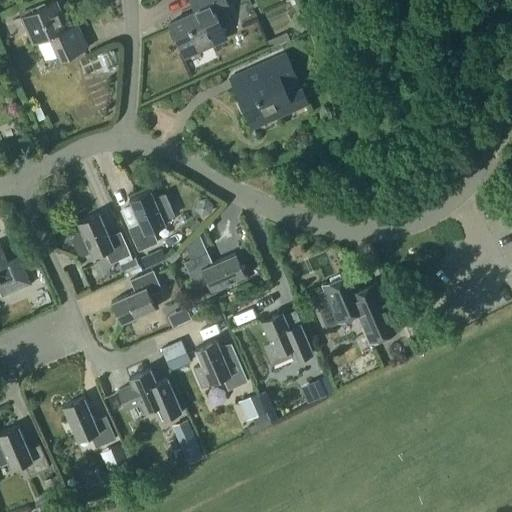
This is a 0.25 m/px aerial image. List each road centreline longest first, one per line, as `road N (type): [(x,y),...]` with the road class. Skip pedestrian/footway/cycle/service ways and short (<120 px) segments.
road 1 (residential): [(511,119),(443,206),(378,231),(327,228),(126,139)]
road 2 (unclassified): [(72,317),(15,181)]
road 3 (residential): [(126,139),(129,0)]
road 4 (residential): [(126,139),(61,155),(15,181)]
